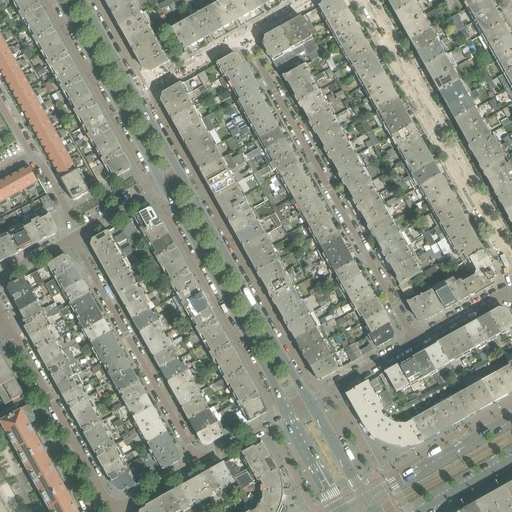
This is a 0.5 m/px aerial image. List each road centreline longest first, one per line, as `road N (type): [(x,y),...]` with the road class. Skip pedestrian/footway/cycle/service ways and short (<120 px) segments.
road 1 (residential): [(243,38),(414,342)]
road 2 (residential): [(511,269),(362,0)]
road 3 (residential): [(75,236),(198,462)]
road 4 (secondary): [(307,402),(182,178)]
road 5 (secondary): [(164,188),(289,411)]
road 6 (secondary): [(58,0),(164,188)]
road 7 (residential): [(8,324),(111,510)]
road 8 (tertiary): [(511,416),(366,498)]
road 9 (residential): [(307,402),(414,342)]
road 10 (residential): [(139,102),(243,38)]
